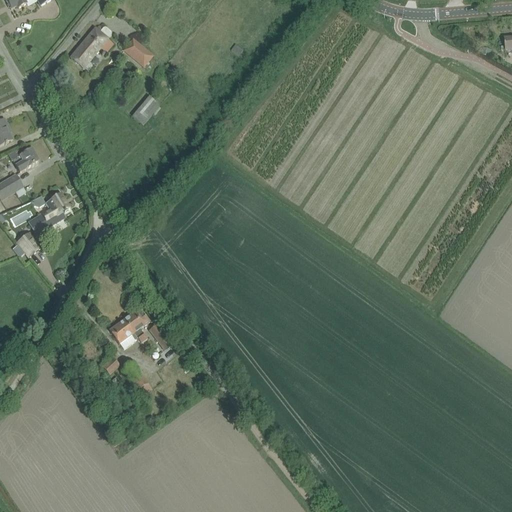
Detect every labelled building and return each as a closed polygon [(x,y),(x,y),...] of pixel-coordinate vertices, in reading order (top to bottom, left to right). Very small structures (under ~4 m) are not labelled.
[(17,7),(18,9),(26,5),(25,2),(28,0),(36,0),(41,7),(52,0),(51,0),(4,0),(11,10),(17,7)] [(112,34),(111,33),(106,29),(105,29),(103,29),(99,33),(95,30),(71,60),(83,70),(84,69),(85,70),(88,71),(91,71),(92,69),(92,68),(92,66),(89,63),(100,50),(105,55),(113,45),(107,40),(111,36),(112,34)] [(123,53),(142,69),(153,57),(133,41),(123,53)] [(149,97),(132,118),(144,127),(160,106),(149,97)] [(0,147),(5,146),(7,145),(13,142),(9,134),(8,134),(6,130),(9,129),(5,120),(0,122),(0,147)] [(16,168),(20,174),(27,170),(39,163),(31,150),(24,155),(21,150),(17,153),(17,151),(8,156),(12,163),(16,160),(19,166),(16,168)] [(0,200),(1,202),(15,193),(23,189),(15,176),(0,185),(0,200)] [(61,196),(45,205),(49,211),(28,224),(36,237),(66,219),(64,215),(65,214),(64,213),(69,210),(61,196)] [(17,244),(29,259),(41,250),(29,235),(17,244)] [(138,339),(137,340),(141,345),(147,341),(140,331),(150,323),(145,316),(140,320),(135,313),(123,322),(133,335),(134,335),(138,339)] [(109,332),(119,346),(120,345),(124,351),(135,343),(135,342),(137,340),(138,339),(134,335),(133,335),(123,322),(109,332)] [(171,347),(162,335),(156,340),(164,352),(171,347)] [(110,376),(120,367),(111,357),(101,367),(110,376)] [(124,369),(132,383),(137,390),(147,384),(134,363),(124,369)] [(116,398),(126,391),(116,378),(107,386),(116,398)]
